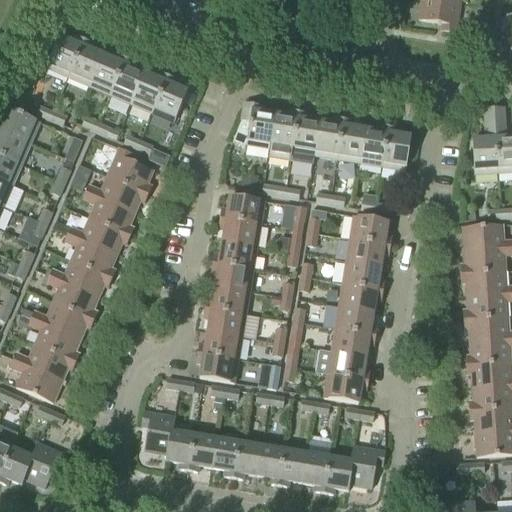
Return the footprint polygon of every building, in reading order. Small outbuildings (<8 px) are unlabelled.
[(425,0),(421,0),(422,0),(418,23),(442,27),(441,34),(455,36),(460,4),(451,3),(450,4),(425,0)] [(488,41),(490,27),(481,26),(479,40),(488,41)] [(68,80),(84,43),(75,39),(73,44),(60,39),(46,71),(68,80)] [(84,43),(68,80),(89,89),(103,57),(91,52),(93,46),(84,43)] [(103,57),(89,89),(110,98),(126,61),(117,57),(115,62),(103,57)] [(135,64),(126,61),(110,98),(131,107),(145,75),(133,70),(135,64)] [(145,75),(131,107),(152,116),(168,79),(159,75),(157,80),(145,75)] [(177,82),(168,79),(152,116),(174,126),(188,94),(175,88),(177,82)] [(0,128),(0,134),(30,147),(40,125),(18,116),(22,108),(5,101),(0,112),(0,120),(3,121),(0,128)] [(244,106),(241,123),(232,145),(245,150),(246,148),(269,152),(270,152),(276,117),(262,115),(263,109),(244,106)] [(50,123),(53,115),(41,109),(37,118),(50,123)] [(269,152),(268,159),(291,163),(298,115),(289,113),(288,119),(276,117),(270,152),(269,152)] [(66,120),(53,115),(50,123),(62,129),(66,120)] [(298,115),(291,163),(313,167),(314,159),(315,159),(320,124),(307,122),(308,116),(298,115)] [(94,134),(98,126),(86,120),(82,129),(94,134)] [(333,126),(320,124),(315,159),(337,163),(344,122),(334,120),(333,126)] [(353,124),(344,122),(337,163),(359,166),(365,132),(352,130),(353,124)] [(111,131),(98,126),(94,134),(107,140),(111,131)] [(378,134),(365,132),(359,166),(382,170),(388,129),(379,128),(378,134)] [(398,131),(388,129),(382,170),(405,174),(411,139),(397,137),(398,131)] [(0,159),(21,168),(30,147),(0,134),(0,159)] [(511,175),(511,139),(505,140),(505,134),(495,135),(498,176),(511,175)] [(498,176),(495,135),(485,135),(486,141),(472,142),(474,177),(498,176)] [(75,138),(70,151),(78,155),(83,141),(75,138)] [(136,152),(140,144),(127,138),(123,147),(136,152)] [(153,149),(140,144),(136,152),(149,158),(153,149)] [(119,152),(107,180),(148,198),(151,189),(147,187),(153,174),(130,164),(133,158),(119,152)] [(21,168),(0,159),(0,183),(12,189),(21,168)] [(73,187),(85,191),(92,170),(80,166),(73,187)] [(56,183),(64,187),(70,174),(61,171),(56,183)] [(88,189),(85,196),(134,217),(140,204),(144,206),(148,198),(107,180),(101,194),(88,189)] [(241,180),(238,193),(255,196),(257,183),(241,180)] [(12,189),(0,183),(0,208),(3,210),(12,189)] [(64,187),(56,183),(50,196),(59,200),(64,187)] [(273,189),(271,199),(285,202),(287,191),(273,189)] [(300,194),(287,191),(285,202),(298,204),(300,194)] [(134,217),(85,196),(82,202),(95,208),(89,222),(130,240),(133,231),(129,229),(134,217)] [(330,209),(332,198),(317,196),(316,206),(330,209)] [(332,198),(330,209),(344,211),(346,200),(332,198)] [(219,222),(260,228),(264,205),(229,199),(227,213),(221,212),(219,222)] [(375,215),(376,206),(362,204),(360,213),(375,215)] [(389,208),(376,206),(375,215),(388,217),(389,208)] [(296,209),(294,225),(304,226),(307,211),(296,209)] [(511,211),(501,213),(501,222),(511,221),(511,211)] [(44,212),(38,225),(46,229),(52,215),(44,212)] [(501,222),(501,213),(487,213),(487,223),(501,222)] [(353,219),(349,243),(390,249),(392,240),(385,239),(388,225),(353,219)] [(27,221),(19,241),(38,249),(46,229),(38,225),(27,221)] [(307,236),(318,238),(320,223),(309,221),(307,236)] [(70,231),(67,238),(116,259),(122,246),(126,248),(130,240),(89,222),(82,236),(70,231)] [(260,228),(219,222),(218,231),(224,232),(222,245),(256,251),(260,228)] [(70,231),(56,225),(53,232),(67,238),(70,231)] [(464,254),(511,251),(511,243),(503,245),(502,228),(462,231),(464,254)] [(318,238),(307,236),(305,249),(315,251),(318,238)] [(116,259),(67,238),(64,244),(77,250),(70,264),(112,282),(115,274),(111,272),(116,259)] [(291,243),(289,256),(299,258),(301,244),(291,243)] [(330,258),(343,259),(344,243),(331,243),(330,258)] [(390,249),(349,243),(345,266),(380,271),(382,258),(388,259),(390,249)] [(256,251),(222,245),(220,258),(214,257),(212,267),(253,273),(256,251)] [(511,251),(464,254),(464,268),(460,268),(460,277),(505,275),(504,260),(511,259),(511,251)] [(26,254),(20,267),(28,271),(34,258),(26,254)] [(289,256),(287,269),(297,271),(299,258),(289,256)] [(52,273),(49,280),(98,301),(103,289),(108,291),(112,282),(70,264),(64,278),(52,273)] [(303,266),(300,282),(311,283),(313,268),(303,266)] [(345,266),(342,288),(383,294),(384,285),(378,284),(380,271),(345,266)] [(28,271),(20,267),(14,280),(23,283),(28,271)] [(253,273),(212,267),(210,276),(216,277),(214,290),(249,295),(253,273)] [(505,275),(460,277),(461,287),(465,286),(466,300),(511,297),(511,289),(506,290),(505,275)] [(98,301),(49,280),(46,287),(58,292),(52,306),(93,324),(97,315),(93,313),(98,301)] [(311,283),(300,282),(298,294),(309,295),(311,283)] [(294,287),(283,286),(281,300),(292,302),(294,287)] [(383,294),(342,288),(338,311),(360,315),(373,316),(375,303),(381,304),(383,294)] [(206,302),(205,311),(245,318),(249,295),(214,290),(212,303),(206,302)] [(2,309),(11,313),(16,300),(8,297),(2,309)] [(511,297),(466,300),(467,313),(462,314),(463,323),(508,320),(507,305),(511,304),(511,297)] [(281,300),(270,299),(269,306),(280,308),(281,300)] [(292,302),(281,300),(280,308),(279,315),(290,317),(292,302)] [(34,315),(31,322),(80,343),(85,330),(90,332),(93,324),(52,306),(46,320),(34,315)] [(11,313),(2,309),(0,314),(0,323),(5,326),(11,313)] [(24,311),(22,318),(31,322),(34,315),(24,311)] [(245,318),(205,311),(203,321),(209,322),(207,335),(242,341),(245,318)] [(360,315),(338,311),(334,333),(375,340),(377,330),(371,329),(373,316),(360,315)] [(292,326),(302,328),(305,313),(295,312),(292,326)] [(22,320),(19,327),(27,330),(28,329),(30,323),(22,320)] [(508,320),(463,323),(463,332),(468,332),(469,346),(511,343),(511,335),(509,336),(508,320)] [(80,343),(31,322),(30,323),(28,329),(40,334),(34,348),(75,366),(79,357),(75,355),(80,343)] [(302,328),(292,326),(290,339),(300,341),(302,328)] [(276,330),(273,346),(284,348),(287,332),(276,330)] [(334,333),(331,356),(365,361),(368,348),(374,349),(375,340),(334,333)] [(242,341),(207,335),(205,348),(199,347),(197,357),(238,363),(242,341)] [(511,343),(469,346),(470,359),(465,359),(466,368),(510,366),(510,351),(511,350),(511,343)] [(284,348),(273,346),(271,360),(282,361),(284,348)] [(75,366),(34,348),(28,362),(16,357),(13,364),(62,385),(67,372),(72,374),(75,366)] [(331,356),(319,354),(315,376),(327,378),(368,385),(369,375),(363,374),(365,361),(331,356)] [(288,356),(285,371),(295,373),(298,358),(288,356)] [(238,363),(197,357),(196,366),(202,367),(199,381),(234,387),(238,363)] [(62,385),(13,364),(10,370),(22,376),(16,391),(52,407),(62,385)] [(258,388),(277,391),(281,368),(262,364),(258,388)] [(471,377),(472,391),(511,388),(511,381),(510,366),(466,368),(466,378),(471,377)] [(295,373),(285,371),(283,384),(293,386),(295,373)] [(368,385),(327,378),(323,401),(358,407),(360,393),(366,394),(368,385)] [(179,393),(180,384),(167,382),(165,391),(179,393)] [(180,384),(179,393),(193,396),(194,386),(180,384)] [(511,388),(472,391),(473,405),(468,405),(468,414),(511,411),(511,388)] [(224,401),(225,392),(212,389),(210,398),(224,401)] [(0,402),(6,405),(10,397),(0,392),(0,402)] [(225,392),(224,401),(237,403),(239,394),(225,392)] [(10,397),(6,405),(18,410),(22,402),(10,397)] [(269,408),(270,399),(257,397),(255,406),(269,408)] [(284,401),(270,399),(269,408),(282,410),(284,401)] [(314,415),(315,406),(302,404),(300,413),(314,415)] [(315,406),(314,415),(327,418),(329,408),(315,406)] [(48,423),(52,415),(39,409),(36,417),(48,423)] [(359,423),(360,414),(346,411),(345,420),(359,423)] [(511,411),(468,414),(469,424),(474,423),(475,437),(511,434),(511,411)] [(374,416),(360,414),(359,423),(372,425),(374,416)] [(65,420),(52,415),(48,423),(61,429),(65,420)] [(148,430),(144,454),(166,458),(168,458),(172,435),(175,421),(143,415),(141,429),(148,430)] [(0,477),(11,451),(18,437),(0,428),(0,477)] [(511,434),(475,437),(476,461),(511,458),(511,434)] [(166,458),(165,464),(179,467),(178,473),(188,474),(194,438),(172,435),(168,458),(166,458)] [(194,438),(188,474),(197,476),(198,470),(211,472),(217,442),(194,438)] [(239,446),(217,442),(211,472),(224,474),(223,480),(233,482),(239,446)] [(239,446),(233,482),(242,483),(243,477),(256,479),(261,449),(239,446)] [(37,447),(31,460),(32,460),(22,482),(24,483),(45,492),(54,470),(61,473),(66,460),(37,447)] [(284,453),(261,449),(256,479),(269,481),(268,487),(278,489),(284,453)] [(350,464),(352,464),(348,488),(349,488),(371,492),(375,468),(382,469),(385,455),(353,450),(350,464)] [(31,460),(11,451),(0,477),(0,485),(6,489),(8,483),(21,489),(24,483),(22,482),(32,460),(31,460)] [(307,457),(284,453),(278,489),(287,491),(288,485),(301,487),(307,457)] [(329,461),(307,457),(301,487),(315,489),(314,495),(323,496),(329,461)] [(350,464),(329,461),(323,496),(333,498),(334,492),(348,494),(349,488),(348,488),(352,464),(350,464)] [(511,474),(511,463),(501,464),(501,475),(511,474)] [(469,467),(470,476),(484,476),(483,466),(469,467)] [(448,479),(448,467),(436,468),(436,480),(448,479)] [(470,476),(469,467),(456,468),(456,477),(470,476)]
